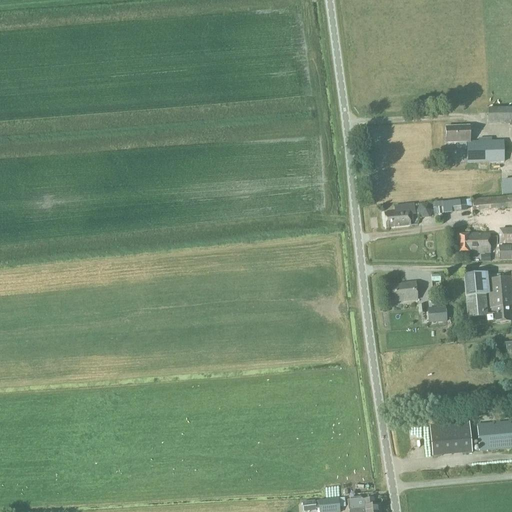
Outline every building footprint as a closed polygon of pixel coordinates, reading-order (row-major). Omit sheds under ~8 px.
[(511,109),(487,109),(488,126),(511,125),(511,109)] [(479,142),(469,142),(469,127),(445,128),(446,144),(466,143),(467,164),(505,162),(504,141),(491,142),(491,139),(478,139),(479,142)] [(511,177),(500,179),(503,195),(511,193),(511,177)] [(511,195),(472,199),(473,212),(511,208),(511,195)] [(461,212),(460,201),(442,203),(444,215),(452,214),(452,213),(461,212)] [(394,207),(395,213),(384,215),(385,229),(410,226),(410,222),(413,221),(412,215),(415,215),(414,204),(394,207)] [(511,244),(511,229),(499,230),(499,245),(511,244)] [(468,234),(468,235),(459,235),(459,254),(469,254),(469,255),(490,254),(490,234),(468,234)] [(511,260),(511,246),(511,247),(511,246),(499,246),(500,261),(511,260)] [(511,279),(488,281),(490,296),(489,297),(490,309),(491,309),(491,315),(487,315),(486,316),(486,325),(511,323),(510,307),(511,307),(511,286),(511,282),(511,279)] [(389,287),(391,302),(398,301),(398,303),(417,301),(415,283),(400,285),(400,286),(389,287)] [(483,296),(462,298),(464,319),(485,317),(483,296)] [(429,324),(447,322),(445,307),(427,309),(429,324)] [(511,422),(477,426),(479,451),(511,448),(511,422)] [(469,423),(430,427),(432,457),(472,454),(469,423)] [(326,493),(339,493),(339,485),(326,485),(326,493)] [(319,511),(340,511),(340,508),(346,507),(345,499),(339,499),(318,501),(319,511)] [(349,511),(378,511),(378,505),(375,506),(374,499),(362,500),(362,499),(347,501),(349,511),(350,511),(349,511)] [(303,511),(310,511),(317,511),(315,501),(302,503),(303,511)]
